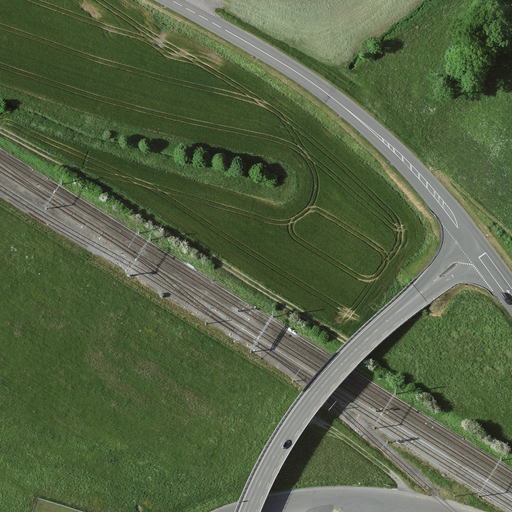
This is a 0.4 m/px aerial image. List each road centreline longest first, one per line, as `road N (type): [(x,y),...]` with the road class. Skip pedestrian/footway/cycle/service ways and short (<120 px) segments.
road 1 (tertiary): [(174,0),(356,118),(405,162),(476,248)]
road 2 (track): [(333,331),(0,130)]
road 3 (tertiary): [(476,248),(345,359),(280,444),(248,511)]
